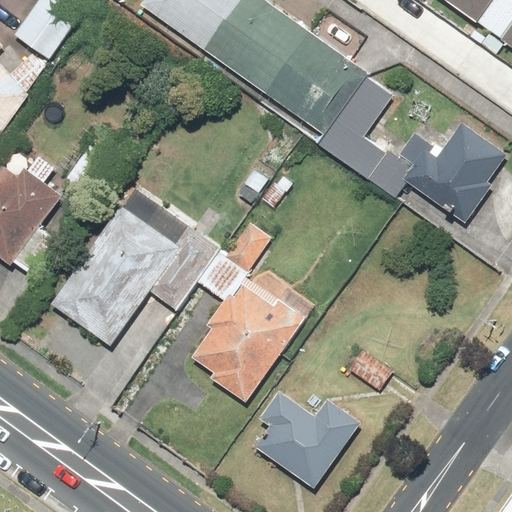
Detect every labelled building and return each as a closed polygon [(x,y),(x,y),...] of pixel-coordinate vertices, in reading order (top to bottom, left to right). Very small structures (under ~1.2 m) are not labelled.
[(91,4),(84,0),(41,0),(17,39),(54,63),(91,4)] [(396,89),(265,0),(148,0),(143,8),(328,135),(320,148),(371,183),(388,158),(361,140),(396,89)] [(443,0),(478,25),(495,0),(443,0)] [(511,28),(502,43),(511,50),(511,28)] [(0,51),(6,43),(0,39),(0,137),(49,70),(30,56),(14,79),(0,68),(0,51)] [(416,168),(407,181),(466,226),(496,187),(490,183),(509,159),(461,122),(434,157),(426,151),(431,146),(417,135),(400,156),(416,168)] [(135,153),(104,130),(66,181),(97,205),(135,153)] [(2,167),(0,168),(0,261),(10,270),(17,262),(43,285),(72,251),(41,225),(64,198),(45,183),(57,169),(41,154),(30,167),(18,156),(6,170),(2,167)] [(278,180),(258,166),(238,195),(256,207),(261,200),(275,210),(295,183),(282,174),(278,180)] [(174,244),(119,208),(52,308),(114,349),(151,294),(179,312),(222,249),(186,225),(174,244)] [(273,241),(247,223),(224,256),(251,274),(273,241)] [(248,404),(312,305),(264,274),(256,286),(250,282),(237,301),(228,295),(207,328),(210,330),(191,360),(214,374),(210,380),(248,404)] [(362,350),(348,371),(380,393),(394,372),(362,350)] [(271,431),(257,450),(315,491),(361,426),(326,401),(316,416),(281,391),(259,422),(271,431)]
